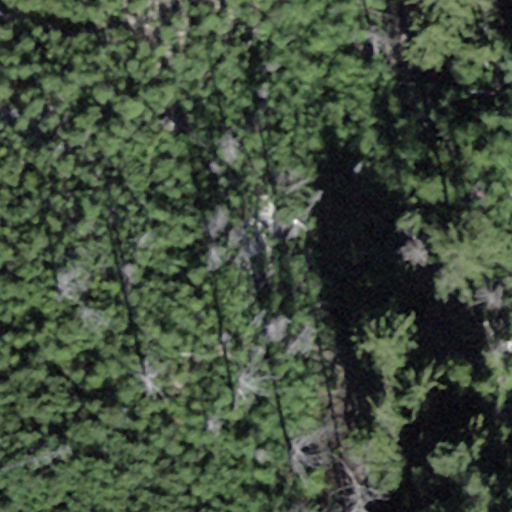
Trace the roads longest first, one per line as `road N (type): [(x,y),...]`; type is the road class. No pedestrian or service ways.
road 1 (motorway): [(249,511),(511,175)]
road 2 (motorway): [(263,0),(0,331)]
